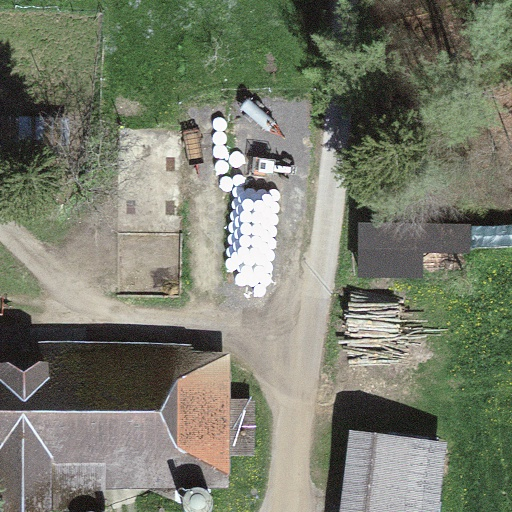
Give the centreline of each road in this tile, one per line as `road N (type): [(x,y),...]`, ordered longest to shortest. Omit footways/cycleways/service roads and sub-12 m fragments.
road 1 (track): [(0,297),(167,317),(256,351),(301,396)]
road 2 (track): [(327,0),(331,210)]
